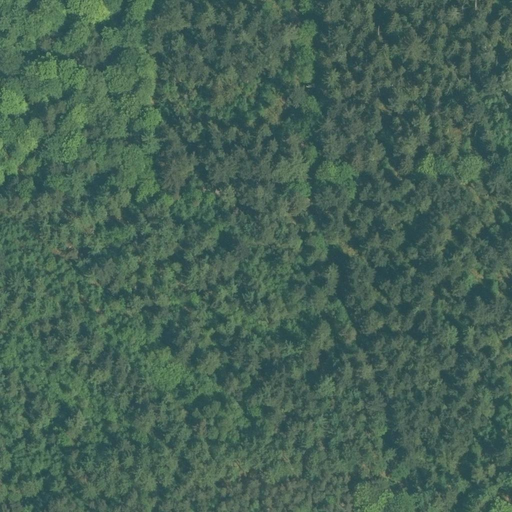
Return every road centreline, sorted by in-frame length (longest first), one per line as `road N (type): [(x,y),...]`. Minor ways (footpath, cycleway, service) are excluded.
road 1 (track): [(412,511),(308,189),(511,179)]
road 2 (track): [(296,0),(308,189)]
